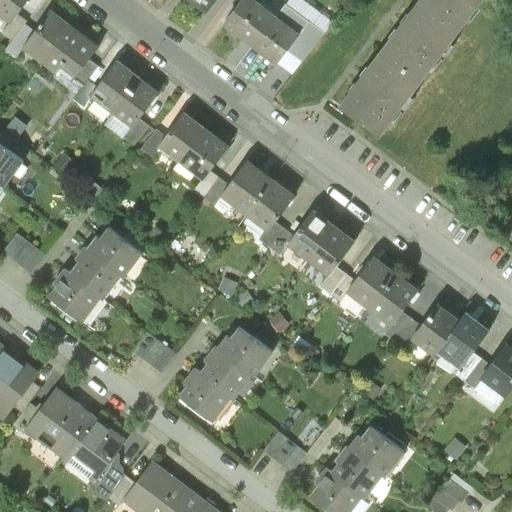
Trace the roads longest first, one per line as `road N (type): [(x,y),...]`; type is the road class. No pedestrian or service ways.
road 1 (residential): [(511,306),(107,0)]
road 2 (residential): [(285,511),(0,299)]
